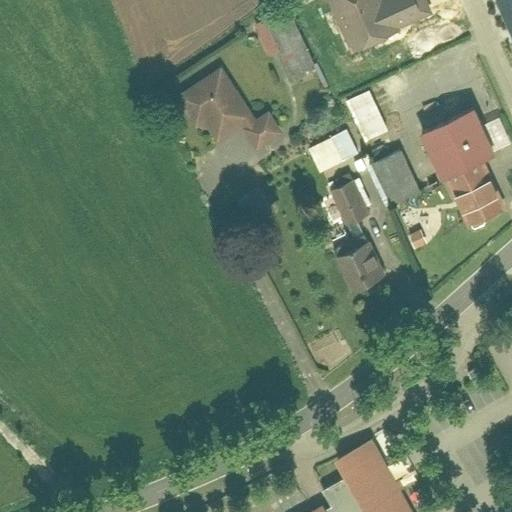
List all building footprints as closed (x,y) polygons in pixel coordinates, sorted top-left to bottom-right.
[(346,0),(367,42),(403,23),(400,17),(433,1),(432,0),(346,0)] [(511,0),(498,0),(511,28),(511,0)] [(293,9),(270,20),(296,72),(319,60),(293,9)] [(224,62),(172,97),(209,152),(258,119),(269,136),(285,126),(270,104),(257,113),(224,62)] [(373,92),(353,102),(371,140),(391,130),(373,92)] [(470,96),(412,123),(460,225),(501,206),(476,155),(494,147),(492,144),(470,96)] [(396,147),(362,163),(380,201),(414,184),(396,147)] [(359,203),(339,165),(319,175),(338,213),(359,203)] [(365,242),(334,257),(351,292),(383,277),(365,242)] [(408,511),(389,477),(357,494),(366,511),(328,511),(325,507),(315,511),(408,511)]
